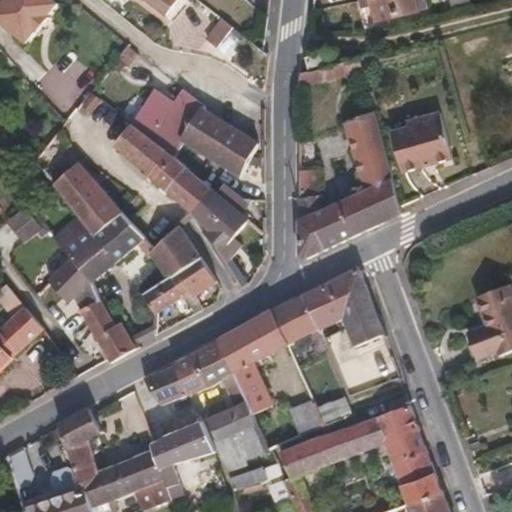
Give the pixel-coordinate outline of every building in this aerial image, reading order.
[(57,4),(52,0),(4,0),(0,5),(0,23),(23,44),(34,31),(37,32),(50,18),(48,15),(57,4)] [(145,0),(166,17),(179,0),(145,0)] [(429,10),(426,0),(363,0),(368,24),(429,10)] [(220,49),(236,30),(224,20),(208,39),(220,49)] [(333,68),(330,53),(307,59),(309,74),(333,68)] [(366,74),(362,60),(333,68),(309,74),(302,75),(302,90),(366,74)] [(181,141),(202,109),(185,93),(176,103),(156,89),(133,125),(175,158),(185,144),(181,141)] [(90,142),(114,109),(90,92),(67,125),(90,142)] [(259,145),(202,109),(181,141),(185,144),(242,178),(259,145)] [(404,215),(377,113),(346,126),(364,193),(323,211),(321,170),(301,170),(300,260),(307,261),(404,215)] [(456,161),(442,116),(410,125),(412,130),(395,135),(407,175),(425,169),(424,166),(436,162),(437,166),(456,161)] [(214,191),(175,158),(133,125),(116,146),(118,150),(193,215),(214,191)] [(124,215),(81,165),(55,186),(81,219),(96,237),(124,215)] [(211,230),(232,206),(241,214),(251,201),(244,201),(226,185),(219,194),(214,191),(193,215),(211,230)] [(229,246),(249,221),(241,214),(232,206),(211,230),(206,235),(221,248),(217,251),(226,265),(236,254),(229,246)] [(0,246),(5,254),(42,231),(31,214),(0,232),(0,246)] [(94,285),(146,242),(124,215),(96,237),(81,219),(55,238),(72,259),(94,285)] [(203,259),(181,227),(155,251),(151,255),(168,280),(172,277),(203,259)] [(103,302),(94,285),(72,259),(50,282),(71,305),(75,301),(80,310),(103,302)] [(218,284),(203,259),(172,277),(185,299),(195,314),(207,308),(201,296),(218,284)] [(384,333),(360,269),(306,295),(322,329),(345,319),(355,345),(384,333)] [(185,299),(172,277),(168,280),(145,295),(158,316),(185,299)] [(0,374),(46,330),(26,307),(10,286),(0,294),(0,303),(14,320),(0,334),(0,374)] [(511,353),(511,286),(478,299),(489,326),(469,334),(480,361),(499,354),(501,357),(511,353)] [(322,329),(306,295),(274,311),(290,346),(322,329)] [(132,338),(123,323),(117,325),(103,302),(80,310),(111,364),(138,349),(137,347),(132,338)] [(290,346),(274,311),(220,341),(240,384),(244,392),(254,414),(273,405),(254,364),(290,346)] [(170,329),(167,322),(158,326),(157,335),(170,329)] [(137,347),(157,335),(158,326),(158,325),(132,338),(137,347)] [(240,384),(220,341),(195,354),(206,378),(209,387),(225,379),(229,389),(240,384)] [(209,387),(206,378),(195,354),(175,364),(175,366),(145,379),(148,385),(152,390),(163,407),(209,387)] [(244,392),(240,384),(229,389),(233,396),(244,392)] [(354,417),(347,397),(343,399),(337,387),(313,397),(315,401),(327,427),(354,417)] [(271,452),(254,414),(244,392),(233,396),(237,407),(209,420),(220,448),(231,474),(249,468),(248,462),(271,452)] [(327,427),(315,401),(289,410),(301,437),(327,427)] [(286,482),(297,508),(298,511),(317,511),(303,477),(385,446),(388,446),(409,504),(443,493),(411,406),(282,452),(292,478),(286,482)] [(104,434),(91,409),(61,425),(77,472),(79,476),(76,478),(80,486),(85,485),(95,511),(112,511),(100,471),(91,441),(104,434)] [(175,465),(215,452),(202,423),(154,444),(156,450),(173,500),(184,497),(184,493),(175,465)] [(34,475),(26,448),(9,457),(7,458),(19,491),(30,487),(34,475)] [(144,511),(173,500),(156,450),(100,471),(112,511),(120,509),(118,500),(136,493),(143,511),(144,511)] [(284,477),(278,464),(232,480),(235,492),(262,485),(284,477)] [(95,511),(85,485),(80,486),(76,478),(79,476),(77,472),(68,468),(56,473),(53,480),(53,483),(55,493),(23,503),(26,511),(95,511)] [(450,511),(443,493),(409,504),(411,511),(450,511)]
